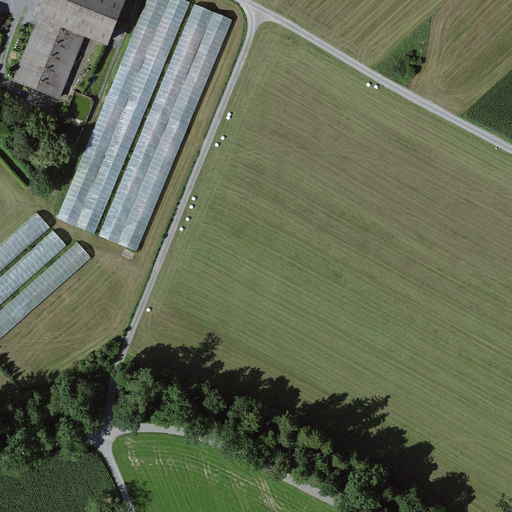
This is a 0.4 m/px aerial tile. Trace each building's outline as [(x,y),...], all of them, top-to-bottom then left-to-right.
[(34,0),(28,17),(35,20),(11,81),(59,100),(84,39),(106,47),(124,0),(34,0)] [(149,0),(58,220),(96,236),(191,5),(178,0),(149,0)] [(100,237),(137,253),(233,23),(196,7),(100,237)] [(0,246),(0,273),(49,229),(36,214),(0,246)] [(0,277),(0,304),(65,246),(52,231),(0,277)] [(0,314),(0,340),(90,259),(77,245),(0,314)]
